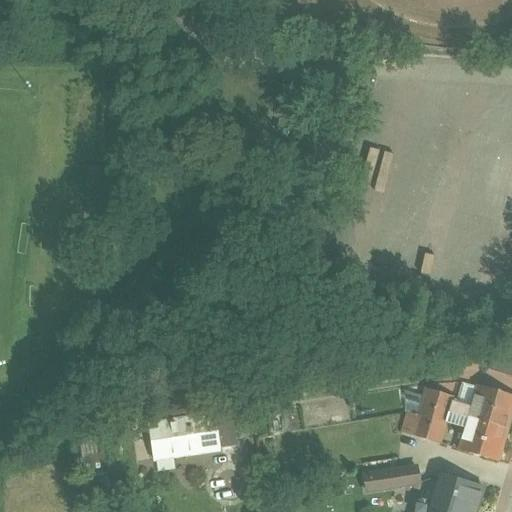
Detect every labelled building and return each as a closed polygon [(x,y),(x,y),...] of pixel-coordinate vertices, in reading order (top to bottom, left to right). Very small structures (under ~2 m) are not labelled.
[(511,221),(511,94),(506,93),(477,213),(511,221)] [(212,125),(208,126),(205,127),(202,129),(200,130),(199,132),(197,135),(195,138),(194,141),(194,143),(194,146),(194,149),(195,151),(195,153),(197,156),(200,160),(202,162),(205,163),(208,165),(214,166),(218,165),(221,164),(225,163),(228,160),(232,156),(234,152),(234,148),(235,145),(234,142),(234,139),(232,136),(231,134),(229,131),(227,129),(224,127),(221,126),(217,125),(212,125)] [(332,215),(290,204),(280,240),(322,252),(332,215)] [(364,270),(511,306),(511,242),(379,210),(364,270)] [(511,357),(496,361),(493,371),(511,376),(511,357)] [(511,418),(511,395),(479,385),(472,408),(469,418),(509,429),(511,418)] [(455,397),(427,389),(422,407),(450,415),(450,412),(453,403),(455,397)] [(472,408),(453,403),(450,412),(469,418),(472,408)] [(450,415),(422,407),(419,415),(417,421),(407,417),(402,432),(441,444),(448,421),(450,415)] [(417,421),(419,415),(408,412),(407,417),(417,421)] [(469,418),(450,412),(450,415),(448,421),(467,427),(469,418)] [(216,415),(149,426),(155,459),(222,449),(216,415)] [(509,429),(469,418),(467,427),(460,450),(499,462),(509,429)] [(106,435),(81,439),(87,478),(112,474),(106,435)] [(418,467),(365,475),(368,491),(420,483),(418,467)] [(475,511),(483,487),(443,475),(435,502),(439,504),(436,511),(475,511)]
